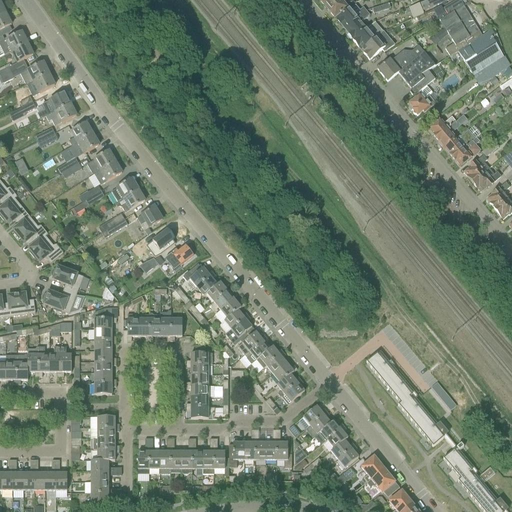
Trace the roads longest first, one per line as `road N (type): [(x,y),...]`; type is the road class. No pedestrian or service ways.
road 1 (residential): [(328,383),(116,126),(25,0)]
road 2 (residential): [(303,0),(511,247)]
road 3 (residential): [(129,407),(131,353),(176,351),(179,431)]
road 4 (residential): [(430,511),(328,383)]
road 5 (residential): [(179,431),(279,422),(328,383)]
